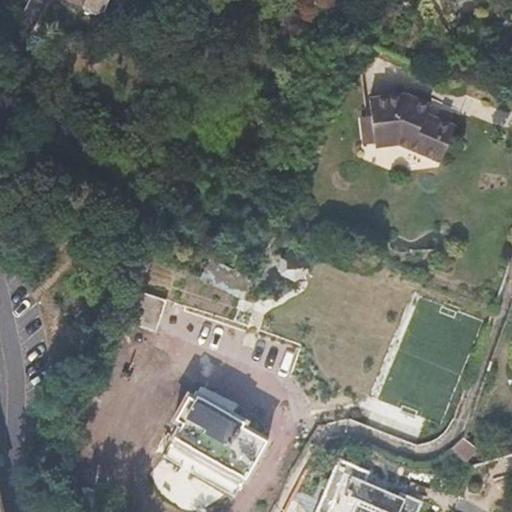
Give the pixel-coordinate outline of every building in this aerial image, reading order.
[(85,0),(90,9),(99,11),(108,7),(111,0),(85,0)] [(321,21),(301,12),(294,29),(314,38),(321,21)] [(351,68),(365,40),(349,33),(336,60),(351,68)] [(372,96),(373,116),(376,143),(398,140),(439,159),(456,126),(428,114),(430,105),(404,93),(372,96)] [(376,143),(373,116),(362,118),(366,144),(376,143)] [(211,262),(202,278),(239,297),(242,298),(250,281),(211,262)] [(134,289),(123,321),(155,330),(165,299),(134,289)] [(384,420),(391,408),(364,390),(352,407),(381,424),(384,420)] [(169,445),(241,485),(267,440),(243,426),(244,421),(196,394),(194,400),(186,395),(173,420),(180,423),(169,445)] [(381,424),(376,434),(418,447),(436,443),(441,439),(384,420),(381,424)] [(456,444),(453,447),(464,457),(476,445),(463,433),(456,444)] [(416,511),(421,501),(401,491),(398,495),(343,472),(326,511),(416,511)]
